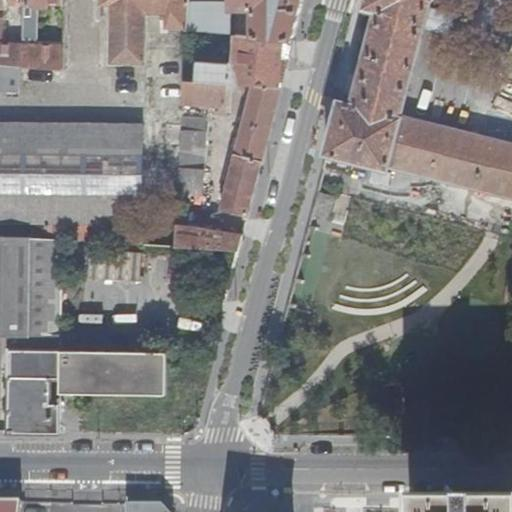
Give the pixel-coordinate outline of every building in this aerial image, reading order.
[(23,5),(22,0),(0,0),(0,67),(22,69),(22,46),(0,44),(0,8),(7,8),(7,5),(23,5)] [(62,6),(62,0),(22,0),(23,5),(22,46),(22,69),(62,72),(62,42),(36,40),(37,9),(47,9),(47,6),(62,6)] [(186,27),(188,3),(188,0),(99,0),(99,4),(105,4),(110,5),(110,16),(110,62),(145,63),(145,14),(162,14),(167,14),(167,27),(186,27)] [(230,0),(230,3),(188,3),(186,27),(186,31),(229,35),(231,10),(253,11),(251,37),(294,40),(303,0),(230,0)] [(335,127),(328,154),(389,169),(390,165),(511,195),(511,144),(404,117),(427,25),(451,31),(455,16),(431,10),(433,0),(439,2),(439,0),(367,0),(365,10),(378,13),(354,105),(341,101),(335,127)] [(287,64),(294,40),(251,37),(235,35),(233,63),(229,66),(196,65),(195,81),(225,83),(230,84),(251,85),(281,87),(287,64)] [(0,93),(21,94),(22,69),(0,67),(0,93)] [(195,81),(182,80),(182,89),(181,104),(223,107),(225,83),(195,81)] [(278,99),(281,87),(251,85),(236,149),(229,148),(228,153),(234,155),(229,175),(219,172),(213,196),(214,201),(217,205),(222,208),(222,210),(248,217),(257,179),(258,175),(269,133),(278,99)] [(206,119),(181,118),(180,125),(180,131),(180,140),(180,146),(179,167),(178,193),(204,194),(207,127),(205,126),(206,119)] [(63,240),(142,245),(143,126),(0,123),(0,236),(45,239),(63,240)] [(180,140),(180,131),(165,130),(165,140),(180,140)] [(166,167),(179,167),(180,146),(166,146),(166,167)] [(335,197),(317,193),(311,215),(329,220),(335,197)] [(241,243),(243,235),(184,227),(185,221),(177,220),(176,248),(239,251),(241,243)] [(10,434),(59,434),(60,405),(50,405),(51,399),(51,380),(60,380),(61,351),(63,240),(45,239),(0,236),(0,332),(19,333),(19,351),(10,351),(10,434)] [(140,283),(142,254),(89,251),(88,279),(140,283)] [(168,352),(61,351),(60,380),(60,394),(81,394),(168,395),(168,352)] [(0,511),(22,511),(24,503),(0,503),(0,511)]
